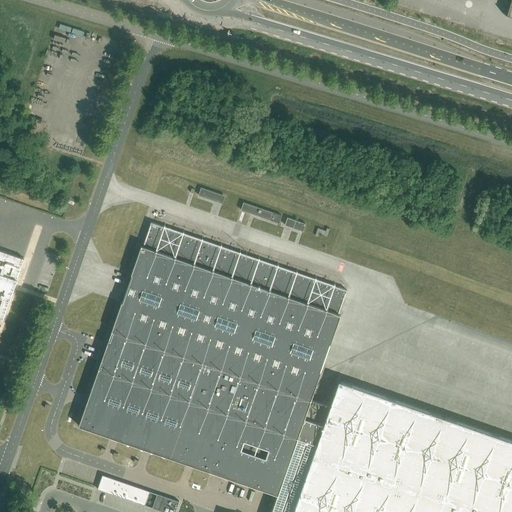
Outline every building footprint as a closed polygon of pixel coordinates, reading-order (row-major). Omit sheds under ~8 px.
[(511,0),(510,0),(506,13),(501,12),(501,13),(511,16),(511,0)] [(198,195),(218,201),(220,194),(201,187),(198,195)] [(243,202),(241,209),(246,211),(251,213),(270,220),(279,223),(282,215),(272,212),(243,202)] [(284,225),(303,231),(306,223),(287,217),(284,225)] [(511,511),(511,439),(338,380),(330,406),(311,399),(320,374),(338,319),(337,319),(347,288),(151,221),(143,245),(141,245),(131,274),(132,275),(123,302),(121,301),(111,331),(113,331),(110,340),(108,339),(78,425),(88,429),(89,427),(202,466),(202,468),(249,484),(249,483),(278,492),(270,511),(511,511)] [(0,319),(2,321),(24,258),(0,250),(0,319)] [(97,488),(165,511),(174,511),(179,501),(102,474),(97,488)]
